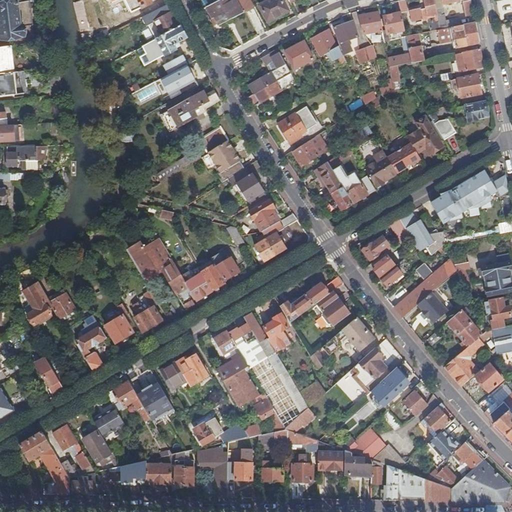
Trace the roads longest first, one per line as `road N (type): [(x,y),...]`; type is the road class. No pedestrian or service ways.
road 1 (residential): [(331,245),(0,441)]
road 2 (residential): [(511,457),(331,245)]
road 3 (residential): [(0,507),(210,511)]
road 4 (residential): [(331,245),(219,70)]
road 5 (residential): [(510,140),(331,245)]
road 6 (residential): [(366,0),(219,70)]
road 7 (residential): [(483,0),(510,140)]
